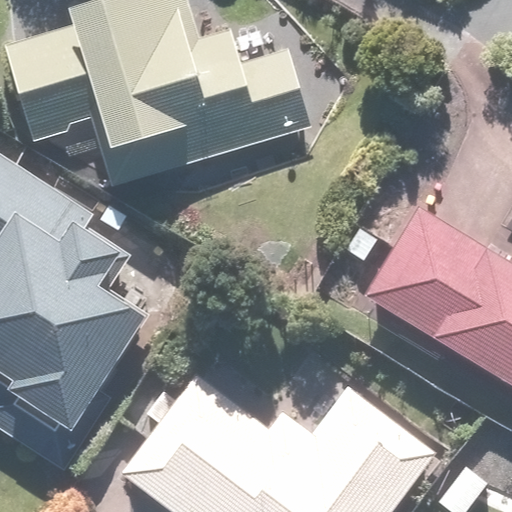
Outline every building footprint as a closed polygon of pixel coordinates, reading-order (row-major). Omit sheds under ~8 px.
[(60,32),(0,49),(0,73),(22,147),(86,129),(104,190),(308,131),(284,48),(242,60),(231,23),(194,34),(184,0),(83,0),(84,3),(54,12),(60,32)] [(91,217),(0,169),(0,442),(59,472),(138,320),(124,313),(142,277),(122,267),(127,256),(82,233),(91,217)] [(511,263),(511,265),(411,210),(356,309),(511,396),(511,263)] [(391,511),(433,458),(341,387),(302,438),(275,418),(266,430),(188,370),(109,473),(160,511),(391,511)] [(427,511),(463,511),(487,485),(460,461),(421,506),(427,511)]
